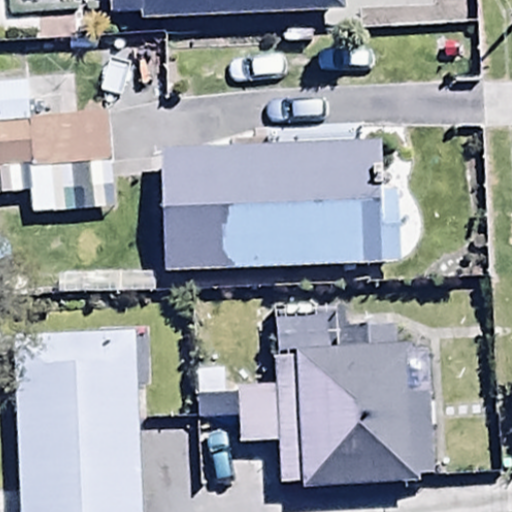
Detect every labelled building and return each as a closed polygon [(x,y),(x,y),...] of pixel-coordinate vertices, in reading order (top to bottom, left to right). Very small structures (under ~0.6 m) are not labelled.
[(104,0),(105,18),(142,17),(142,23),(316,20),(315,11),(343,10),(342,0),(104,0)] [(24,76),(28,133),(107,128),(103,71),(24,76)] [(155,156),(161,278),(404,266),(401,194),(377,195),(374,145),(155,156)] [(146,511),(136,294),(8,300),(17,511),(146,511)] [(392,322),(335,323),(336,347),(271,348),(272,392),(231,392),(232,445),(276,445),(276,487),(426,485),(425,347),(393,348),(392,322)]
